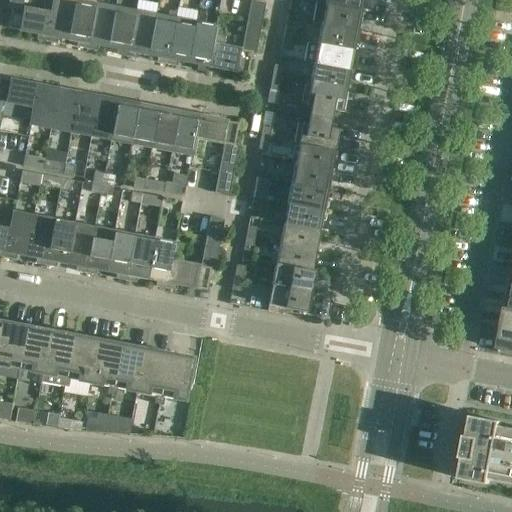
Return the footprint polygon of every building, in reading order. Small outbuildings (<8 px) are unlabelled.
[(8,0),(7,8),(11,8),(8,28),(39,35),(38,41),(46,42),(51,14),(50,14),(22,8),(23,0),(8,0)] [(67,40),(75,1),(71,0),(53,0),(50,14),(51,14),(46,42),(54,43),(55,38),(67,40)] [(298,0),(290,0),(288,10),(297,12),(298,0)] [(361,11),(363,0),(325,0),(325,4),(361,11)] [(95,5),(75,1),(67,40),(79,42),(78,48),(86,50),(95,5)] [(255,55),(265,4),(250,1),(241,50),(222,47),(224,36),(215,34),(216,28),(215,27),(206,73),(214,74),(215,68),(247,74),(251,54),(255,55)] [(315,2),(312,22),(321,24),(358,31),(361,11),(325,4),(315,2)] [(107,48),(115,8),(95,5),(86,50),(94,51),(95,45),(107,48)] [(126,57),(135,12),(115,8),(107,48),(120,50),(118,56),(126,57)] [(135,12),(126,57),(134,59),(135,53),(147,55),(155,16),(135,12)] [(166,65),(175,20),(176,13),(169,12),(168,18),(155,16),(147,55),(160,58),(158,63),(166,65)] [(175,20),(166,65),(174,66),(175,60),(187,63),(195,24),(175,20)] [(195,24),(187,63),(200,65),(199,71),(206,73),(215,27),(195,24)] [(321,24),(317,44),(354,51),(358,31),(321,24)] [(283,38),(291,40),(294,27),(285,26),(283,38)] [(291,40),(283,38),(280,51),(289,52),(291,40)] [(317,44),(313,64),(350,71),(354,51),(317,44)] [(313,64),(310,84),(309,84),(346,91),(350,71),(313,64)] [(271,77),(280,79),(282,66),(274,65),(271,77)] [(280,79),(271,77),(269,90),(278,91),(280,79)] [(0,123),(4,102),(33,107),(34,108),(38,86),(0,78),(0,123)] [(310,107),(309,111),(307,124),(297,122),(293,145),(298,145),(335,151),(338,132),(340,133),(341,130),(329,128),(333,111),(344,113),(344,111),(342,111),(346,91),(309,84),(310,84),(305,83),(301,105),(310,107)] [(58,90),(38,86),(34,108),(33,107),(29,125),(50,129),(58,90)] [(50,129),(70,133),(78,93),(58,90),(50,129)] [(70,133),(90,136),(98,97),(78,93),(70,133)] [(90,136),(110,140),(118,101),(98,97),(90,136)] [(130,144),(138,105),(118,101),(110,140),(130,144)] [(158,109),(138,105),(130,144),(150,148),(158,109)] [(178,112),(158,109),(150,148),(171,152),(178,112)] [(178,112),(171,152),(192,156),(195,138),(194,138),(198,116),(178,112)] [(238,124),(198,116),(194,138),(195,138),(223,144),(214,193),(228,196),(238,145),(234,144),(238,124)] [(260,137),(269,139),(271,127),(262,125),(260,137)] [(269,139),(260,137),(258,150),(266,151),(269,139)] [(331,172),(335,151),(298,145),(294,165),(331,172)] [(52,173),(54,163),(44,161),(44,159),(24,156),(22,167),(52,173)] [(261,158),(258,171),(267,173),(269,160),(261,158)] [(62,175),(64,165),(54,163),(52,173),(62,175)] [(64,165),(62,175),(73,177),(74,167),(64,165)] [(327,192),(331,172),(294,165),(290,185),(327,192)] [(50,187),(52,178),(21,172),(19,183),(39,187),(39,185),(50,187)] [(92,183),(102,185),(104,174),(94,173),(92,183)] [(102,185),(112,186),(114,176),(104,174),(102,185)] [(52,178),(50,187),(60,189),(62,179),(52,178)] [(142,190),(144,180),(134,178),(132,188),(142,190)] [(62,179),(60,189),(70,191),(72,181),(62,179)] [(152,192),(154,182),(144,180),(142,190),(152,192)] [(154,182),(152,192),(183,197),(185,186),(165,182),(165,184),(154,182)] [(100,195),(102,185),(92,183),(90,193),(100,195)] [(102,185),(100,195),(110,196),(112,186),(102,185)] [(323,212),(327,192),(290,185),(287,205),(323,212)] [(253,198),(261,200),(264,188),(255,186),(253,198)] [(140,204),(142,194),(131,192),(130,202),(140,204)] [(142,194),(140,204),(150,206),(152,196),(142,194)] [(152,196),(150,206),(160,208),(162,198),(152,196)] [(261,200),(253,198),(250,211),(259,212),(261,200)] [(319,232),(323,212),(287,205),(283,225),(319,232)] [(26,256),(34,217),(13,213),(9,230),(10,230),(5,258),(13,260),(14,254),(26,256)] [(54,221),(34,217),(26,256),(38,259),(37,264),(45,266),(54,221)] [(214,271),(224,220),(209,217),(200,267),(171,261),(170,261),(165,289),(173,290),(174,284),(206,290),(210,270),(214,271)] [(66,264),(74,225),(54,221),(45,266),(53,267),(54,261),(66,264)] [(85,274),(94,228),(74,225),(66,264),(79,266),(77,272),(85,274)] [(316,252),(319,232),(283,225),(279,245),(316,252)] [(245,238),(253,240),(256,228),(247,226),(245,238)] [(0,257),(5,258),(10,230),(9,230),(0,228),(0,257)] [(106,271),(114,232),(94,228),(85,274),(93,275),(94,269),(106,271)] [(125,281),(134,236),(114,232),(106,271),(119,274),(117,280),(125,281)] [(154,240),(134,236),(125,281),(133,283),(134,277),(146,279),(154,240)] [(253,240),(245,238),(242,251),(251,252),(253,240)] [(154,240),(146,279),(159,281),(158,287),(165,289),(170,261),(171,261),(175,244),(154,240)] [(316,252),(279,245),(275,265),(312,272),(312,271),(316,252)] [(233,278),(242,279),(244,267),(235,265),(233,278)] [(275,265),(271,285),(310,292),(314,271),(312,271),(312,272),(275,265)] [(242,279),(233,278),(231,290),(240,292),(242,279)] [(310,292),(271,285),(267,306),(306,313),(310,292)] [(502,329),(511,330),(511,309),(506,309),(502,329)] [(26,327),(3,322),(0,337),(0,366),(14,369),(12,377),(17,378),(26,327)] [(50,331),(26,327),(17,378),(21,379),(23,371),(42,374),(50,331)] [(511,330),(502,329),(498,353),(499,353),(499,350),(511,352),(511,330)] [(50,331),(42,374),(40,383),(64,387),(74,336),(50,331)] [(97,340),(74,336),(64,387),(68,388),(70,380),(89,383),(97,340)] [(121,345),(97,340),(89,383),(108,387),(107,395),(111,396),(121,345)] [(144,349),(121,345),(111,396),(115,397),(117,389),(136,392),(144,349)] [(168,354),(144,349),(136,392),(155,396),(154,404),(158,405),(168,354)] [(168,354),(158,405),(163,406),(164,398),(184,401),(192,358),(168,354)] [(288,441),(292,421),(294,422),(295,420),(297,421),(300,408),(297,407),(298,399),(296,398),(300,378),(270,372),(269,376),(217,366),(212,388),(209,388),(207,397),(210,398),(206,420),(259,430),(258,436),(288,441)] [(87,418),(84,432),(87,432),(105,433),(107,415),(96,414),(95,419),(87,418)] [(500,422),(471,417),(468,437),(465,436),(464,445),(461,444),(459,457),(461,457),(461,459),(463,459),(459,480),(489,485),(490,480),(511,484),(511,429),(500,427),(500,422)] [(71,421),(70,430),(80,431),(81,423),(71,421)]
